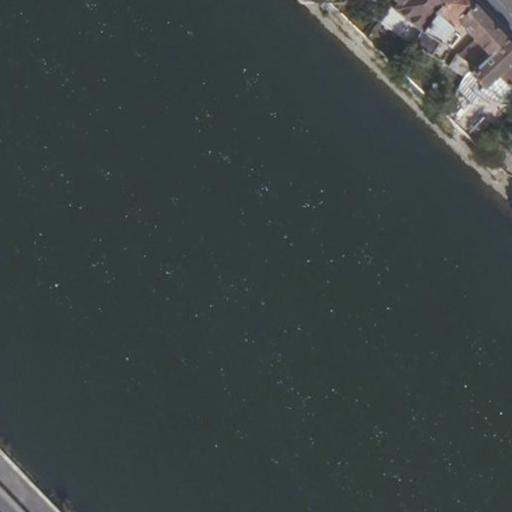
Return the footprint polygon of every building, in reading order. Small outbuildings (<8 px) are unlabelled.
[(418,28),(444,0),(400,0),(398,2),(393,8),(418,28)] [(460,22),(476,6),(470,0),(444,0),(418,28),(439,43),(451,30),(460,22)] [(460,22),(473,37),(488,53),(505,38),(495,27),(476,6),(460,22)] [(470,70),(483,85),(481,86),(502,100),(510,99),(511,96),(511,45),(505,38),(488,53),(483,59),(473,67),(470,70)] [(457,55),(469,63),(468,64),(473,67),(483,59),(468,44),(457,55)] [(460,72),(468,64),(469,63),(457,55),(449,65),(460,72)]
